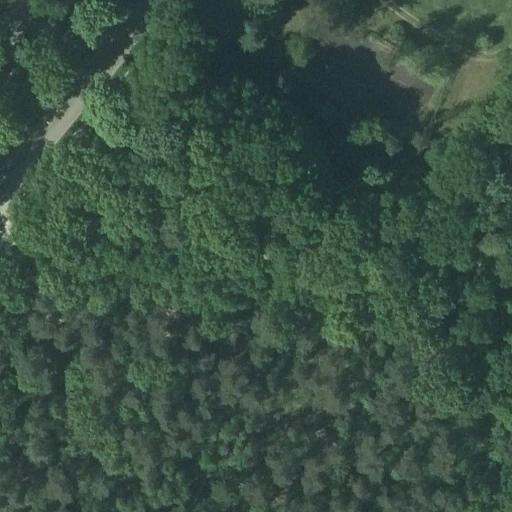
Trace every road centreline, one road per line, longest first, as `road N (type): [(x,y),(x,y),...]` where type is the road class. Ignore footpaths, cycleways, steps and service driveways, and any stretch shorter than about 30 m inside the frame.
road 1 (track): [(511,270),(0,233)]
road 2 (tertiary): [(154,0),(0,191)]
